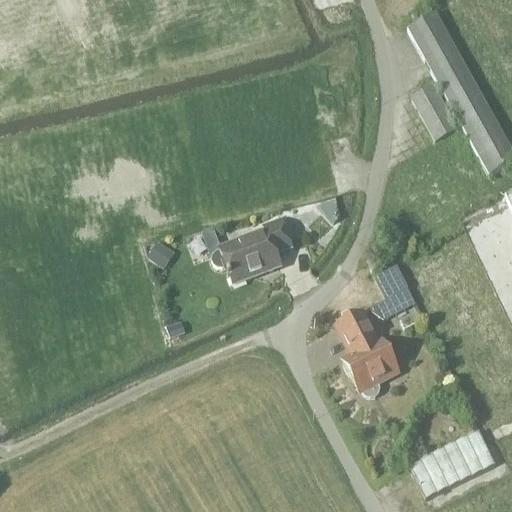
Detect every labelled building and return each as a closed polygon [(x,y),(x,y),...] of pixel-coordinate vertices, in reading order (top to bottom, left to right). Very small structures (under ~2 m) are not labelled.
[(406,34),(408,37),(487,180),(511,165),(511,154),(435,17),(406,34)] [(434,147),(457,134),(433,89),(409,103),(434,147)] [(231,290),(280,272),(281,272),(276,258),(293,252),(280,221),(261,227),(264,236),(218,252),(231,290)] [(145,262),(162,273),(173,257),(156,246),(145,262)] [(372,276),(383,270),(378,260),(367,265),(372,276)] [(407,292),(378,307),(384,318),(412,303),(407,292)] [(378,387),(377,385),(397,375),(381,344),(376,347),(360,317),(337,329),(352,359),(342,365),(343,367),(342,370),(346,377),(349,378),(358,395),(360,394),(361,396),(364,400),(370,404),(375,402),(379,399),(379,392),(378,387)] [(477,436),(409,471),(426,505),(494,470),(477,436)]
